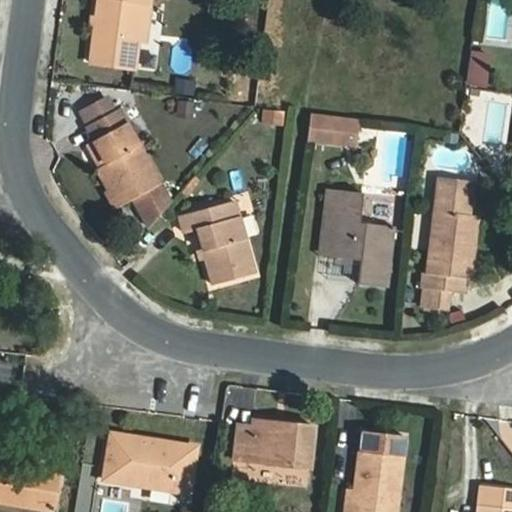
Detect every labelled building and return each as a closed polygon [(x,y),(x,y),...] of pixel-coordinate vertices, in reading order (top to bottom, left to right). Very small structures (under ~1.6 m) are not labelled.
[(143,9),(143,0),(90,0),(84,66),(128,71),(129,43),(133,8),(143,9)] [(129,43),(140,44),(143,9),(133,8),(129,43)] [(467,84),(490,86),(493,51),(470,49),(467,84)] [(85,126),(109,112),(102,99),(78,114),(85,126)] [(127,123),(117,107),(109,112),(119,127),(127,123)] [(128,201),(145,228),(165,205),(119,127),(109,112),(85,126),(93,140),(86,144),(100,167),(94,170),(106,191),(116,208),(128,201)] [(351,125),(303,119),(299,147),(347,153),(351,125)] [(85,126),(78,131),(86,144),(93,140),(85,126)] [(86,144),(80,148),(94,170),(100,167),(86,144)] [(427,189),(423,221),(415,282),(411,282),(410,297),(448,302),(451,285),(457,285),(465,225),(456,224),(460,193),(427,189)] [(101,194),(111,211),(116,208),(106,191),(101,194)] [(307,261),(321,263),(327,196),(314,195),(307,261)] [(327,196),(321,263),(347,267),(346,292),(377,295),(384,235),(349,231),(351,199),(327,196)] [(192,233),(198,252),(202,265),(210,290),(249,279),(225,203),(172,220),(176,238),(192,233)] [(202,265),(198,252),(192,254),(195,267),(202,265)] [(245,422),(243,429),(281,433),(281,426),(245,422)] [(281,433),(243,429),(243,434),(230,433),(228,461),(302,467),(305,428),(281,426),(281,433)] [(386,511),(396,437),(352,432),(345,493),(342,511),(386,511)] [(184,490),(187,459),(171,457),(172,449),(104,438),(100,482),(166,493),(166,487),(184,490)] [(171,457),(187,459),(188,451),(172,449),(171,457)] [(0,501),(42,508),(47,479),(10,474),(10,467),(0,465),(0,501)] [(10,474),(47,479),(48,473),(10,467),(10,474)] [(511,511),(511,495),(509,492),(473,489),(470,508),(469,511),(511,511)] [(342,511),(345,493),(338,492),(335,511),(342,511)]
